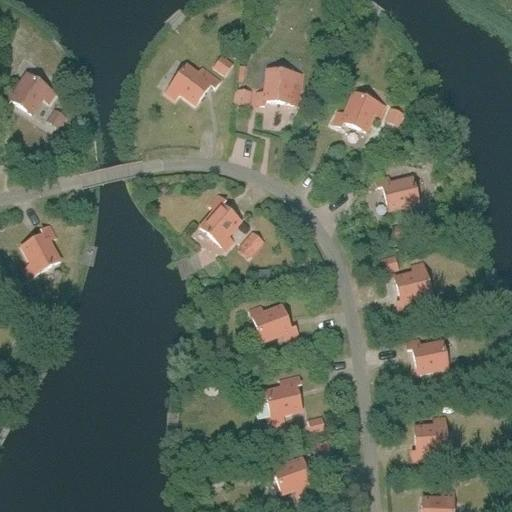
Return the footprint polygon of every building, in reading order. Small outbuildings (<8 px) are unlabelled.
[(237,42),(239,31),(231,30),(230,41),(237,42)] [(232,67),(221,58),(212,70),(224,78),(232,67)] [(179,95),(195,107),(210,87),(213,90),(218,84),(201,71),(197,77),(185,68),(165,94),(174,101),(179,95)] [(264,103),(296,107),(300,76),(267,73),(264,96),(258,95),(256,107),(264,108),(264,103)] [(10,103),(31,117),(42,100),(48,104),(54,95),(26,76),(13,96),(8,92),(1,103),(7,107),(10,103)] [(251,93),(236,91),(234,105),(249,107),(251,93)] [(342,125),(365,134),(373,116),(379,119),(383,108),(353,96),(344,117),(338,115),(333,126),(340,129),(342,125)] [(389,110),(384,123),(398,129),(403,115),(389,110)] [(53,112),(46,123),(58,131),(66,120),(53,112)] [(388,213),(418,206),(412,180),(389,186),(387,180),(375,183),(377,190),(382,189),(388,213)] [(199,230),(224,252),(231,243),(226,239),(239,224),(221,207),(224,204),(218,199),(210,208),(215,212),(199,230)] [(408,240),(404,225),(390,229),(394,244),(408,240)] [(25,270),(30,280),(59,264),(48,243),(53,240),(47,229),(41,233),(43,237),(21,249),(31,267),(25,270)] [(260,241),(248,232),(239,243),(251,253),(260,241)] [(397,271),(393,257),(379,261),(383,275),(397,271)] [(408,304),(430,298),(422,266),(411,268),(413,275),(394,280),(400,305),(396,306),(398,313),(410,310),(408,304)] [(261,344),(283,336),(285,342),(297,337),(294,330),(290,332),(281,309),(262,316),(260,309),(249,313),(261,344)] [(417,376),(447,370),(442,345),(419,349),(418,343),(405,345),(407,353),(412,352),(417,376)] [(281,417),(301,413),(295,388),(300,387),(298,380),(280,384),(281,390),(264,394),(272,427),(283,424),(281,417)] [(324,434),(321,420),(307,423),(310,437),(324,434)] [(423,455),(447,453),(444,420),(433,421),(434,428),(413,430),(416,455),(411,455),(411,463),(424,462),(423,455)] [(331,456),(326,443),(313,448),(317,461),(331,456)] [(459,457),(446,457),(447,472),(459,471),(459,457)] [(297,498),(317,490),(314,483),(310,485),(301,461),(282,468),(280,461),(270,465),(281,496),(294,491),(297,498)] [(452,511),(453,494),(442,494),(442,501),(422,500),(421,511),(452,511)]
